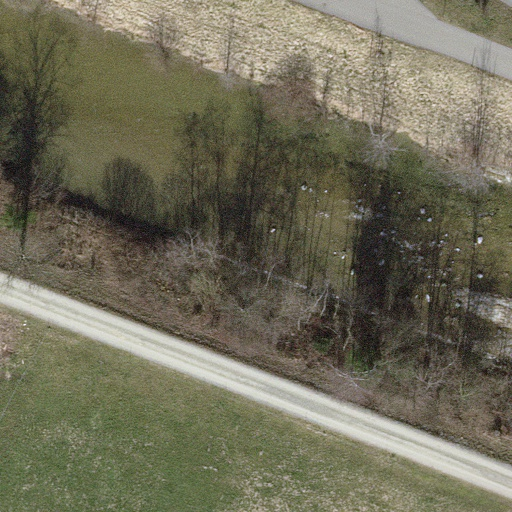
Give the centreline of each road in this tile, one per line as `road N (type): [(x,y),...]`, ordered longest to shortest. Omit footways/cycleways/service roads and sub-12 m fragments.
road 1 (track): [(0,291),(511,495)]
road 2 (track): [(337,0),(511,67)]
